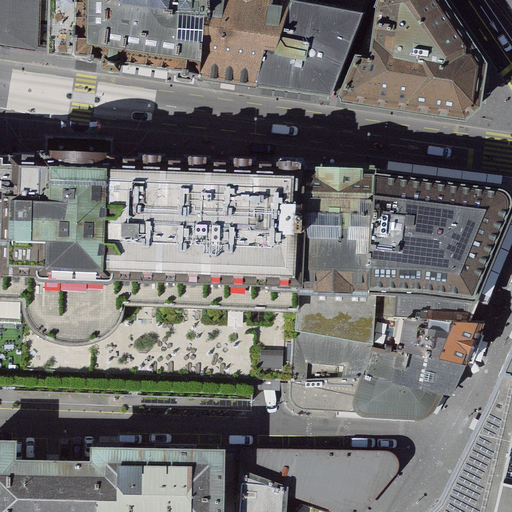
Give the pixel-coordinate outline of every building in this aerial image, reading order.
[(369,0),(0,0),(0,45),(114,64),(237,83),(306,95),(337,100),(371,14),(369,0)] [(386,0),(383,8),(381,51),(362,54),(343,97),(345,102),(363,104),(469,117),(482,106),(486,79),(481,69),(436,0),(386,0)] [(0,315),(24,317),(31,335),(50,352),(78,357),(107,354),(129,339),(136,314),(297,326),(295,311),(341,313),(344,159),(252,157),(226,156),(83,154),(0,152),(0,315)] [(379,165),(344,159),(341,313),(383,314),(405,249),(402,169),(379,165)] [(383,314),(500,318),(507,294),(511,282),(511,180),(480,177),(472,176),(402,169),(405,249),(383,314)] [(500,318),(383,314),(341,313),(295,311),(297,326),(296,374),(296,400),(298,405),(302,410),(308,411),(431,428),(440,424),(446,416),(450,403),(458,404),(465,389),(482,354),(500,318)] [(24,317),(0,315),(0,390),(261,400),(270,372),(296,374),(297,326),(136,314),(129,339),(107,354),(78,357),(50,352),(31,335),(24,317)] [(511,511),(511,352),(492,394),(444,495),(424,511),(511,511)] [(0,435),(0,511),(242,511),(243,481),(243,446),(243,438),(0,435)] [(243,481),(332,511),(359,511),(397,467),(399,462),(400,455),(396,450),(389,445),(243,446),(243,481)] [(332,511),(243,481),(242,511),(332,511)]
